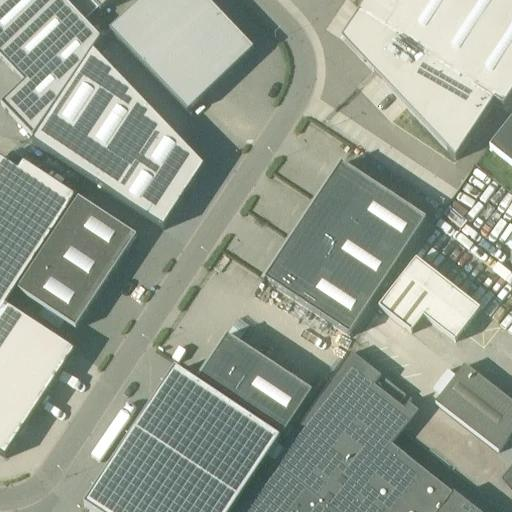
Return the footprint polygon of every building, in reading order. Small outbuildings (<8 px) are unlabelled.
[(62,0),(0,0),(0,58),(25,84),(2,106),(10,115),(34,140),(101,41),(99,38),(62,0)] [(90,0),(102,12),(114,0),(90,0)] [(189,115),(222,83),(255,52),(216,11),(205,0),(145,0),(144,2),(111,33),(150,74),(189,115)] [(456,133),(511,52),(511,0),(384,0),(346,57),(456,133)] [(164,231),(169,225),(167,224),(204,168),(192,156),(93,54),(33,145),(164,231)] [(511,122),(491,148),(511,164),(511,122)] [(0,317),(78,199),(24,164),(19,172),(7,164),(6,165),(0,160),(0,317)] [(266,280),(263,284),(265,286),(267,283),(350,338),(427,222),(342,165),(338,171),(339,172),(316,205),(315,205),(312,210),(313,210),(291,244),(290,243),(287,248),(288,249),(267,280),(266,280)] [(138,239),(80,200),(19,292),(77,331),(138,239)] [(511,349),(405,265),(343,349),(351,355),(407,399),(413,403),(427,386),(511,453),(511,349)] [(75,352),(8,308),(0,320),(0,455),(4,459),(75,352)] [(285,438),(313,395),(229,339),(228,337),(224,343),(225,344),(203,376),(202,376),(199,381),(200,382),(201,382),(285,438)] [(351,355),(242,511),(475,511),(384,440),(404,414),(398,410),(407,399),(385,381),(351,355)] [(235,511),(282,443),(177,372),(85,509),(89,511),(235,511)]
